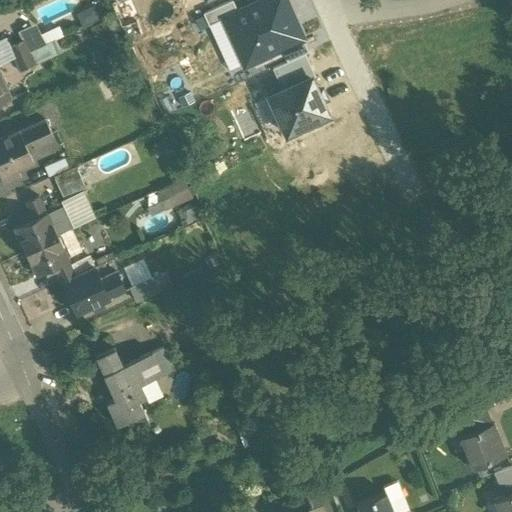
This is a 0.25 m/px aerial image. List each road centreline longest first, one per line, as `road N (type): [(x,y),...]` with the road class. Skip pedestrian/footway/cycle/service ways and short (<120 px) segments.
road 1 (residential): [(323,0),(335,29),(437,0)]
road 2 (residential): [(0,304),(57,426)]
